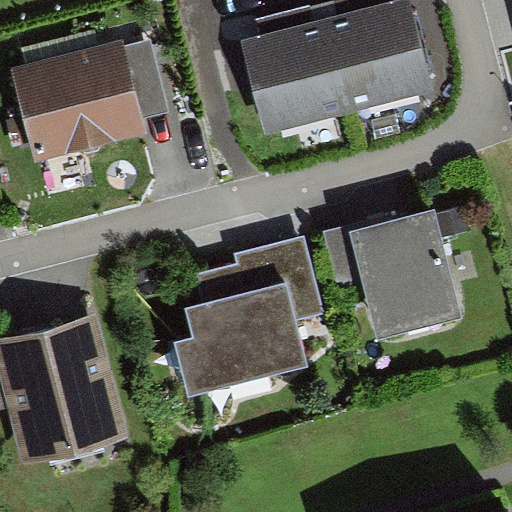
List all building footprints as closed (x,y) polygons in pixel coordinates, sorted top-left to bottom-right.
[(413,0),(405,0),(256,38),(279,129),(436,89),(413,0)] [(129,43),(24,71),(46,151),(151,123),(129,43)] [(446,203),(360,224),(386,326),(472,305),(446,203)] [(340,348),(307,238),(201,270),(218,327),(188,336),(204,389),(340,348)] [(102,317),(3,342),(32,458),(132,432),(102,317)] [(511,511),(511,509),(510,503),(482,511),(511,511)]
